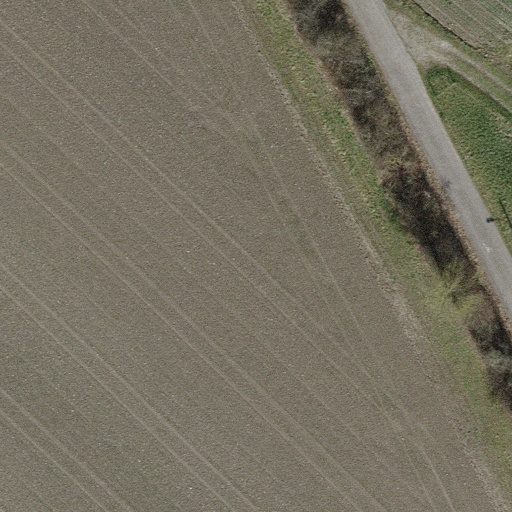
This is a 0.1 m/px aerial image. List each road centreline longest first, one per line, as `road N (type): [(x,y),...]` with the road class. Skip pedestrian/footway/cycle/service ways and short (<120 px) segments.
road 1 (track): [(363,0),(511,297)]
road 2 (track): [(371,13),(511,107)]
